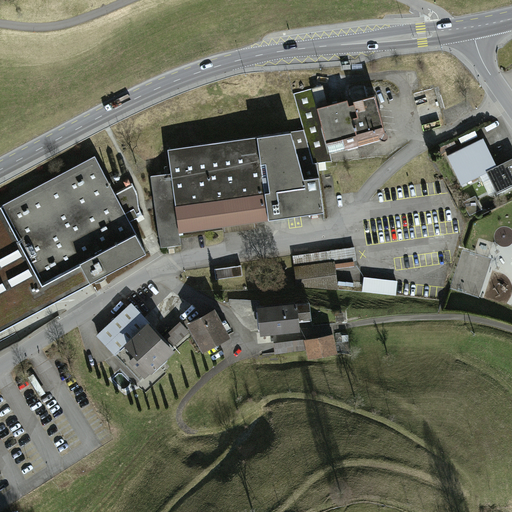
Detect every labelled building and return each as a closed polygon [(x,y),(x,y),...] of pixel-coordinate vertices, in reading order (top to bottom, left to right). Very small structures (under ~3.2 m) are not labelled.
[(375,96),(328,105),(323,87),(295,94),(314,162),(331,160),(328,152),(385,139),(375,96)] [(304,128),(169,150),(172,172),(151,175),(161,245),(181,242),(180,233),(325,211),(318,162),(313,162),(304,128)] [(488,145),(452,162),(465,189),(492,176),(503,198),(511,193),(511,164),(501,170),(488,145)] [(93,157),(0,205),(0,328),(144,253),(93,157)] [(479,200),(467,206),(474,219),(486,212),(479,200)] [(357,252),(294,259),(298,288),(339,283),(337,267),(358,264),(357,252)] [(243,269),(217,272),(218,282),(245,279),(243,269)] [(365,277),(362,291),(396,296),(399,282),(365,277)] [(308,304),(260,309),(262,332),(299,328),(298,321),(309,320),(308,304)] [(178,355),(133,309),(99,341),(144,388),(178,355)] [(216,314),(193,325),(204,347),(227,336),(216,314)] [(165,337),(174,347),(183,338),(174,329),(165,337)] [(338,339),(308,343),(310,359),(340,355),(338,339)] [(304,343),(279,344),(280,359),(305,358),(304,343)]
